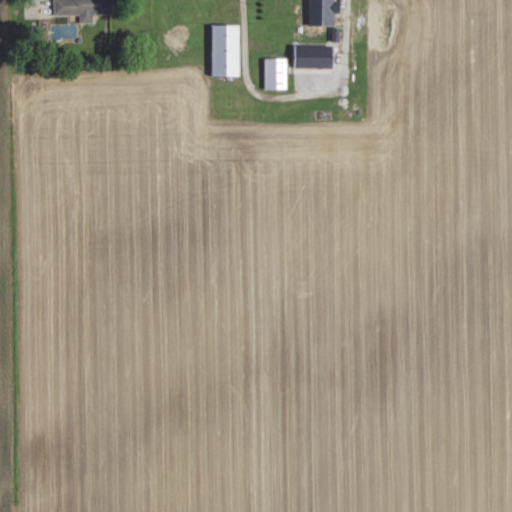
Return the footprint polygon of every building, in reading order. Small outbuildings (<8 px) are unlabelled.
[(48,0),(48,15),(74,15),(74,23),(88,23),(87,13),(95,13),(95,0),(90,0),(48,0)] [(307,0),(308,6),(310,7),(310,12),(326,13),(327,0),(307,0)] [(206,25),(204,77),(234,77),(235,26),(206,25)] [(310,46),(287,46),(288,65),(310,64),(310,46)] [(313,46),(313,51),(318,51),(317,66),(325,66),(325,46),(313,46)]
